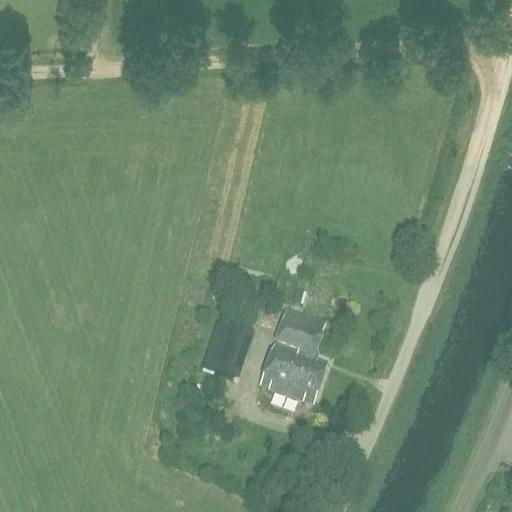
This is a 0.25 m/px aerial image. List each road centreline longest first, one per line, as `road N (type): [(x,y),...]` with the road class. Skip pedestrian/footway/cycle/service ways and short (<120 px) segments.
road 1 (track): [(0,77),(442,47),(505,52)]
road 2 (track): [(419,314),(505,52)]
road 3 (track): [(339,511),(419,314)]
road 4 (unclassified): [(460,511),(511,396)]
